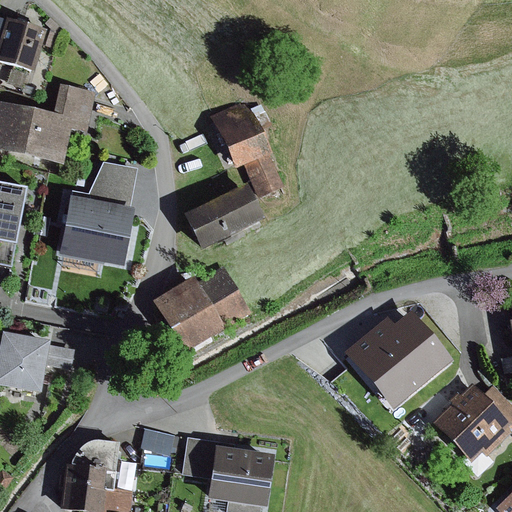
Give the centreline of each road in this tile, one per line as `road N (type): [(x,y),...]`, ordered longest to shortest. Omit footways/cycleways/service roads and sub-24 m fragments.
road 1 (residential): [(41,0),(156,132),(165,184),(168,220),(154,279),(103,405),(110,423)]
road 2 (residential): [(511,271),(367,306),(175,402),(110,423)]
road 3 (residential): [(110,423),(54,465),(47,485),(57,511)]
